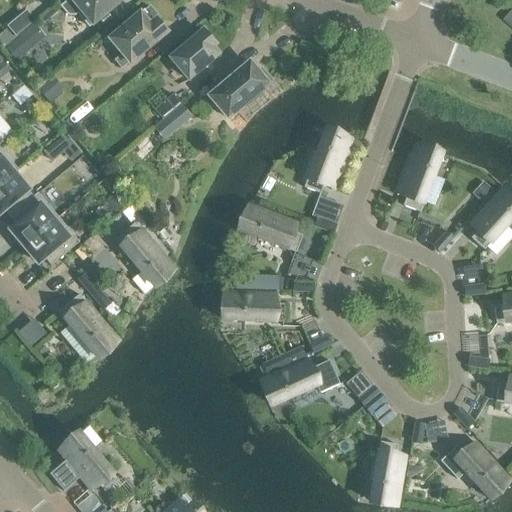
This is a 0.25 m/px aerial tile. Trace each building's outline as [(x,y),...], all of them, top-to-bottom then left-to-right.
[(67,0),(59,7),(66,16),(73,16),(76,14),(87,28),(120,0),(67,0)] [(158,19),(148,7),(143,12),(142,11),(108,40),(120,55),(113,61),(120,69),(127,63),(128,64),(165,33),(155,22),(158,19)] [(52,8),(37,20),(42,25),(56,13),(52,8)] [(511,9),(502,21),(511,29),(511,27),(511,9)] [(25,12),(6,27),(14,36),(33,21),(25,12)] [(6,30),(0,35),(0,46),(1,48),(13,39),(6,30)] [(169,59),(187,80),(216,56),(210,49),(213,46),(201,32),(169,59)] [(16,39),(3,50),(14,63),(27,52),(16,39)] [(1,61),(0,61),(0,79),(9,71),(1,61)] [(207,97),(226,119),(244,104),(246,106),(260,95),(258,92),(270,83),(259,70),(256,73),(248,63),(207,97)] [(52,80),(38,91),(50,105),(61,96),(59,94),(62,92),(52,80)] [(23,87),(11,97),(19,106),(31,96),(23,87)] [(179,105),(171,95),(153,111),(161,120),(179,105)] [(180,105),(152,129),(160,138),(188,115),(180,105)] [(316,152),(303,188),(319,195),(323,184),(332,188),(349,142),(339,138),(324,132),(316,152)] [(63,135),(50,146),(58,156),(71,145),(63,135)] [(406,196),(402,207),(418,213),(439,157),(414,147),(395,196),(397,197),(398,193),(406,196)] [(0,184),(12,175),(13,175),(17,172),(0,150),(0,184)] [(0,212),(2,211),(9,218),(32,199),(32,198),(13,175),(12,175),(0,184),(0,212)] [(482,183),(472,194),(482,203),(492,192),(482,183)] [(477,231),(470,239),(483,251),(511,218),(511,196),(503,188),(468,227),(469,228),(471,225),(477,231)] [(9,231),(22,247),(57,219),(36,194),(32,198),(32,199),(9,218),(15,226),(9,231)] [(114,194),(104,202),(112,212),(122,204),(114,194)] [(296,227),(297,225),(248,206),(238,232),(294,253),(301,237),(290,233),(293,225),(296,227)] [(57,219),(22,247),(36,264),(42,259),(49,267),(77,243),(57,219)] [(313,227),(332,234),(335,226),(316,219),(313,227)] [(113,241),(152,287),(173,270),(134,223),(113,241)] [(432,247),(438,253),(452,238),(445,233),(432,247)] [(78,249),(74,253),(81,261),(86,257),(78,249)] [(239,277),(238,289),(274,290),(274,278),(239,277)] [(292,292),(312,293),(312,284),(292,283),(292,292)] [(463,288),(464,297),(484,294),(483,286),(463,288)] [(222,321),(282,323),(283,306),(272,305),(272,297),(276,297),(276,296),(223,294),(222,321)] [(116,341),(78,295),(57,313),(96,359),(116,341)] [(504,306),(493,307),(495,325),(511,322),(511,295),(499,297),(499,298),(503,298),(504,306)] [(326,338),(309,346),(312,354),(330,345),(326,338)] [(303,358),(299,350),(262,366),(266,374),(303,358)] [(466,367),(486,370),(487,361),(468,358),(466,367)] [(308,360),(260,382),(264,392),(271,406),(291,398),(313,387),(317,395),(337,385),(327,362),(318,366),(308,370),(305,363),(308,361),(308,360)] [(508,387),(497,385),(494,403),(511,405),(511,377),(506,377),(505,378),(509,379),(508,387)] [(357,401),(363,407),(378,394),(372,388),(357,401)] [(378,394),(363,407),(368,414),(383,401),(378,394)] [(453,415),(466,429),(472,424),(459,409),(453,415)] [(414,424),(410,443),(419,445),(422,425),(414,424)] [(65,461),(48,475),(62,492),(79,478),(91,493),(92,492),(90,489),(96,484),(103,493),(117,481),(92,452),(91,450),(100,443),(88,428),(78,435),(66,446),(58,453),(65,461)] [(460,443),(439,462),(455,480),(463,473),(487,499),(507,481),(472,442),(471,443),(473,446),(467,451),(460,443)] [(379,443),(368,502),(395,507),(404,455),(403,455),(402,459),(394,457),(396,446),(379,443)]
